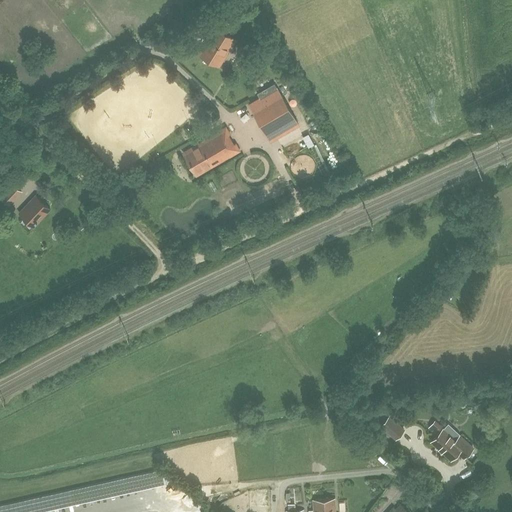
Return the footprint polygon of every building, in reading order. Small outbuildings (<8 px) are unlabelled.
[(199,53),(219,65),(235,38),(215,26),(199,53)] [(259,105),(252,109),(266,133),(294,116),(280,92),(274,83),(257,93),(259,98),(257,99),(259,105)] [(215,133),(184,152),(197,174),(228,155),(229,156),(239,150),(235,143),(233,145),(227,136),(230,134),(226,127),(215,133)] [(20,192),(11,182),(0,193),(0,198),(7,205),(20,192)] [(50,208),(36,195),(19,213),(33,226),(50,208)] [(432,409),(439,415),(448,406),(441,400),(432,409)] [(404,430),(389,416),(381,425),(396,438),(404,430)] [(443,429),(431,441),(451,459),(458,452),(464,457),(472,448),(460,436),(459,437),(458,435),(460,433),(449,423),(443,429)] [(384,447),(389,443),(383,437),(375,430),(370,435),(384,447)] [(335,511),(334,498),(312,500),(313,511),(310,511),(335,511)]
